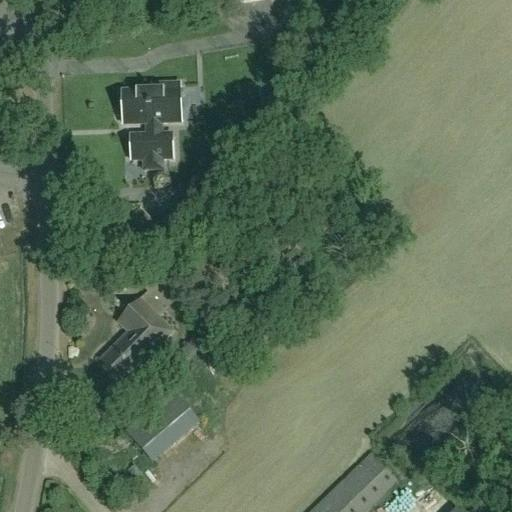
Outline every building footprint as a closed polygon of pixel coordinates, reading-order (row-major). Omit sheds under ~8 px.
[(242,0),(246,10),(282,1),(281,0),(242,0)] [(121,93),(122,106),(118,110),(118,118),(122,122),(122,126),(145,125),(146,136),(129,137),(130,162),(143,161),(143,171),(161,170),(161,160),(172,160),(171,135),(161,136),(160,124),(180,124),(179,85),(151,86),(152,92),(121,93)] [(256,116),(243,129),(256,142),(268,129),(256,116)] [(123,383),(171,334),(139,303),(119,324),(130,335),(102,363),(123,383)] [(153,458),(204,427),(184,395),(133,426),(153,458)] [(366,511),(396,483),(371,457),(314,511),(366,511)] [(162,483),(172,487),(180,469),(170,465),(162,483)]
